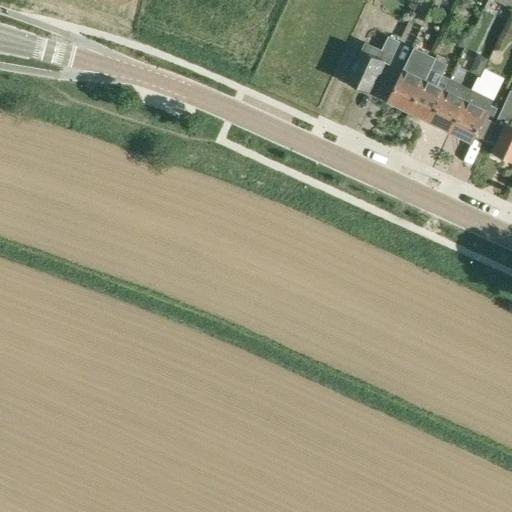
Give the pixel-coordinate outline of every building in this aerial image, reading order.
[(365,42),(347,81),(348,81),(350,85),(356,88),(360,86),(369,91),(378,72),(380,73),(385,61),(390,63),(400,40),(389,35),(382,49),(376,46),(365,42)] [(415,47),(404,69),(389,101),(410,111),(425,80),(426,80),(437,57),(415,47)] [(425,80),(410,111),(430,121),(451,78),(441,73),(436,85),(426,80),(425,80)] [(451,78),(430,121),(451,131),(472,88),(451,78)] [(476,135),(488,141),(495,124),(494,124),(491,122),(498,108),(491,104),(493,99),(472,88),(451,131),(472,141),(476,135)] [(495,124),(488,141),(496,145),(493,152),(495,153),(493,156),(502,161),(504,157),(511,161),(511,123),(511,122),(511,89),(494,124),(495,124)]
